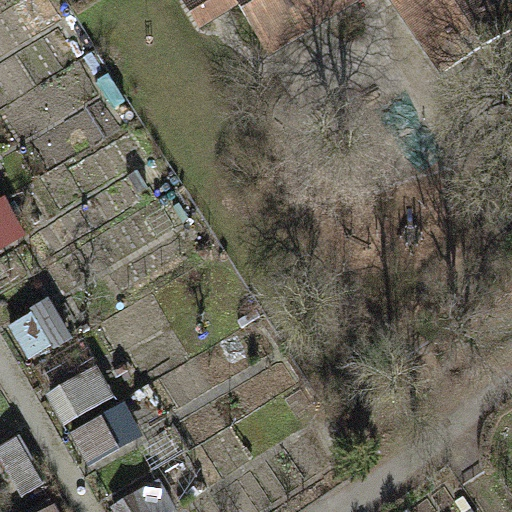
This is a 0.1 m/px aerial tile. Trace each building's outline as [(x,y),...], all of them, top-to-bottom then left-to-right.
[(185,0),(200,23),(236,0),(268,49),(346,0),(398,0),(445,72),(511,29),(511,21),(498,0),(185,0)] [(4,205),(0,207),(0,252),(24,238),(4,205)] [(29,313),(8,328),(30,361),(52,346),(29,313)] [(95,367),(46,397),(66,429),(114,398),(95,367)] [(119,405),(70,435),(90,467),(139,436),(119,405)] [(19,442),(0,452),(0,461),(25,503),(47,489),(19,442)] [(161,481),(112,510),(113,511),(176,511),(179,510),(161,481)]
